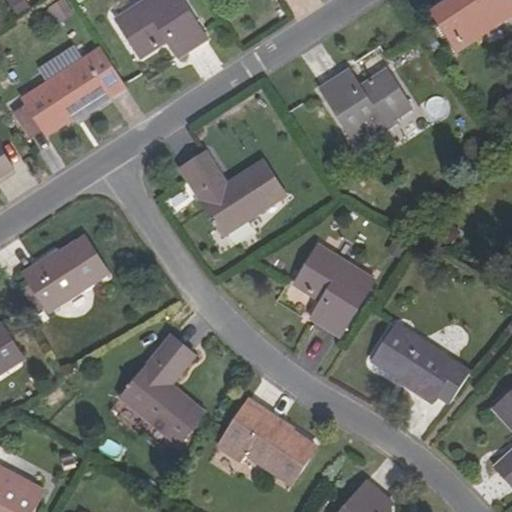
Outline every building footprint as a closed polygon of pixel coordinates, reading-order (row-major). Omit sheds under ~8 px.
[(11,0),(18,14),(31,8),(27,0),(11,0)] [(58,0),(49,8),(62,23),(75,11),(65,0),(58,0)] [(148,0),(116,22),(137,55),(150,46),(153,51),(167,42),(178,59),(208,40),(181,0),(148,0)] [(511,17),(511,2),(510,0),(463,0),(458,3),(455,0),(454,0),(434,13),(459,52),(511,17)] [(153,51),(150,46),(137,55),(140,60),(153,51)] [(102,49),(23,100),(48,137),(94,107),(96,110),(128,89),(102,49)] [(415,109),(392,75),(381,82),(378,78),(363,87),(352,71),(322,90),(359,144),(415,109)] [(378,78),(381,82),(392,75),(390,71),(378,78)] [(0,179),(15,169),(0,146),(0,179)] [(206,153),(181,169),(222,235),(286,195),(264,161),(226,184),(206,153)] [(36,266),(23,275),(49,314),(110,276),(85,238),(41,266),(36,266)] [(315,250),(294,284),(306,292),(303,297),(318,306),(307,323),(337,342),(372,285),(315,250)] [(303,297),(306,292),(294,284),(291,289),(303,297)] [(0,373),(23,359),(0,325),(0,324),(0,373)] [(452,405),(476,375),(407,325),(381,360),(425,393),(423,396),(437,405),(443,398),(452,405)] [(195,358),(172,339),(121,398),(178,446),(204,415),(171,386),(195,358)] [(511,398),(498,412),(511,428),(511,458),(501,469),(511,481),(511,398)] [(254,406),(229,445),(289,484),(314,447),(268,418),(268,414),(254,406)] [(0,465),(0,511),(34,511),(46,491),(0,465)] [(389,511),(394,506),(368,483),(343,511),(389,511)]
